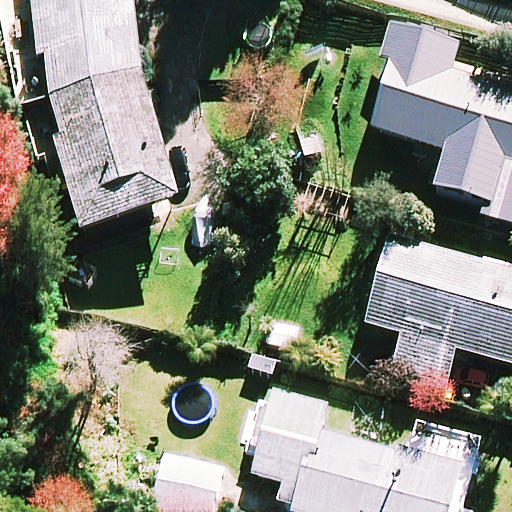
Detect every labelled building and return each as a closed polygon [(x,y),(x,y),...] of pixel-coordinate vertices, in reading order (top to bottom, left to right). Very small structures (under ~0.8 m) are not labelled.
[(173,222),(130,0),(0,0),(0,7),(20,111),(52,105),(78,240),(173,222)] [(511,97),(430,76),(411,150),(447,159),(438,192),(490,206),(498,175),(511,178),(511,97)] [(511,276),(389,247),(368,336),(402,344),(392,384),(446,397),(455,360),(511,373),(511,276)] [(306,327),(272,322),(267,353),(302,358),(306,327)] [(451,511),(460,478),(321,443),(327,417),(266,402),(254,449),(262,451),(254,485),(283,492),(278,511),(279,511),(451,511)] [(214,511),(226,478),(168,458),(150,510),(156,511),(214,511)]
